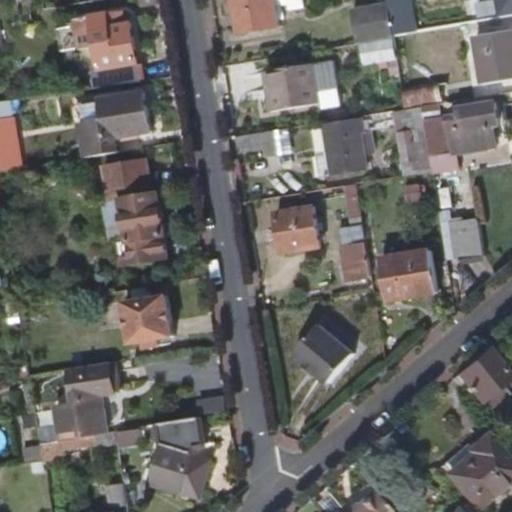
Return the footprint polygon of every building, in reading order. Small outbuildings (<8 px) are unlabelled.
[(280,6),(308,1),(307,0),(239,0),(245,34),(283,28),(280,6)] [(511,0),(501,0),(503,10),(511,8),(511,0)] [(397,38),(390,5),(357,10),(363,44),(366,43),(397,38)] [(145,81),(135,28),(126,29),(122,30),(119,16),(79,24),(84,52),(101,49),(105,73),(96,75),(98,89),(145,81)] [(0,43),(11,42),(8,27),(0,28),(0,43)] [(482,84),(483,85),(511,79),(511,30),(474,35),(482,84)] [(400,59),(397,38),(366,43),(370,64),(400,59)] [(324,104),(316,64),(269,73),(277,113),(324,104)] [(155,133),(148,93),(101,102),(105,123),(84,127),(88,145),(119,140),(155,133)] [(497,145),(493,124),(498,124),(493,96),(457,102),(461,130),(452,131),(455,151),(497,145)] [(447,153),(440,105),(426,107),(434,156),(447,153)] [(425,174),(414,109),(409,110),(399,112),(410,177),(425,174)] [(25,169),(17,122),(0,124),(0,168),(1,173),(25,169)] [(378,149),(375,134),(368,135),(366,122),(330,128),(330,129),(337,174),(369,169),(366,150),(378,149)] [(337,174),(330,129),(313,132),(320,177),(337,174)] [(270,160),(266,134),(240,139),(243,155),(257,153),(259,162),(270,160)] [(122,154),(119,140),(88,145),(90,159),(122,154)] [(156,196),(150,161),(106,169),(115,223),(127,221),(130,243),(122,244),(126,267),(170,260),(166,238),(169,237),(162,195),(156,196)] [(430,199),(428,186),(407,189),(409,202),(430,199)] [(323,249),(318,208),(281,214),(287,254),(323,249)] [(487,261),(482,224),(457,228),(462,264),(487,261)] [(370,243),(367,227),(343,230),(345,247),(370,243)] [(375,278),(370,243),(345,247),(350,281),(375,278)] [(442,293),(435,252),(385,260),(392,301),(442,293)] [(138,303),(171,298),(169,286),(136,291),(138,303)] [(177,339),(171,298),(138,303),(127,305),(134,346),(146,344),(163,341),(177,339)] [(336,391),(362,360),(325,328),(299,359),(336,391)] [(147,350),(164,348),(163,341),(146,344),(147,350)] [(508,390),(504,386),(511,379),(511,378),(489,351),(455,380),(486,415),(506,398),(503,394),(508,390)] [(111,432),(106,402),(119,400),(113,367),(73,374),(78,405),(59,408),(63,432),(83,429),(84,436),(111,432)] [(204,501),(214,466),(211,459),(197,455),(198,449),(209,447),(204,419),(163,426),(166,447),(155,486),(204,501)] [(120,446),(118,433),(99,436),(100,444),(101,449),(120,446)] [(52,443),(51,436),(44,437),(45,445),(52,443)] [(100,444),(99,436),(79,439),(81,447),(100,444)] [(478,511),(511,482),(511,464),(488,437),(470,453),(473,457),(449,477),(478,511)] [(81,447),(79,439),(63,442),(63,450),(81,447)] [(63,450),(63,442),(52,443),(45,445),(48,462),(48,465),(51,465),(52,491),(55,490),(57,506),(70,504),(63,450)] [(449,477),(473,457),(470,453),(467,449),(443,470),(449,477)] [(138,484),(136,464),(124,466),(127,486),(130,502),(143,500),(140,483),(138,484)] [(130,502),(127,486),(111,489),(114,510),(131,508),(130,502)] [(389,511),(374,493),(351,511),(389,511)]
